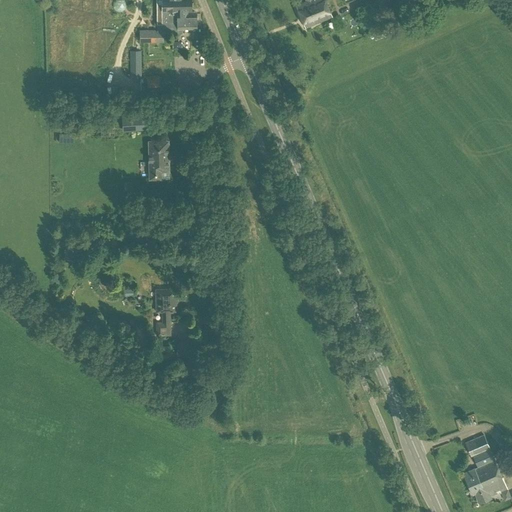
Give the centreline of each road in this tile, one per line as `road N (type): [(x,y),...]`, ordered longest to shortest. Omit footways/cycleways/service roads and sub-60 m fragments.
road 1 (primary): [(441,511),(245,56)]
road 2 (unclassified): [(214,361),(213,78),(245,56)]
